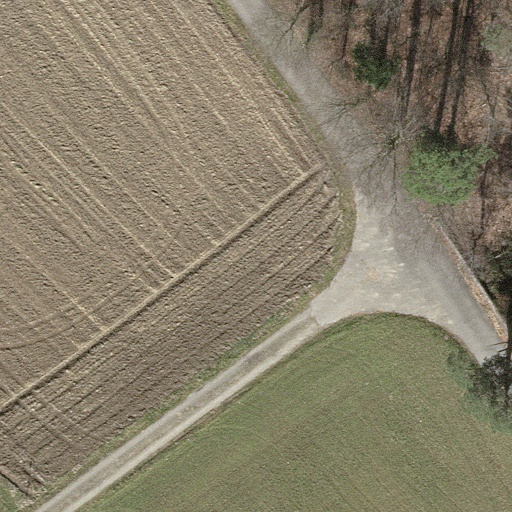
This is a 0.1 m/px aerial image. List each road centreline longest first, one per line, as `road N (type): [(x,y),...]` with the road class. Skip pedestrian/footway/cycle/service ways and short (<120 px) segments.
road 1 (track): [(248,0),(511,387)]
road 2 (track): [(55,511),(422,246)]
